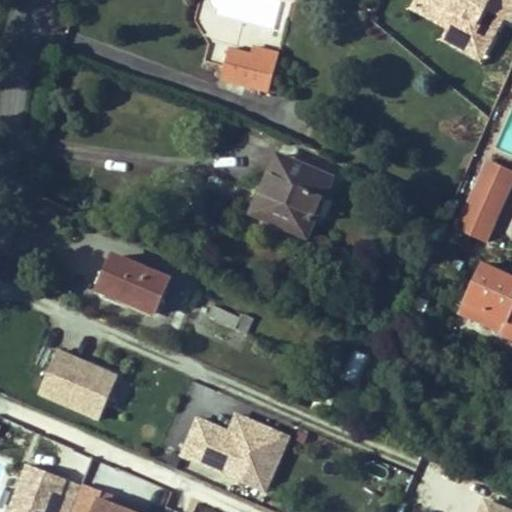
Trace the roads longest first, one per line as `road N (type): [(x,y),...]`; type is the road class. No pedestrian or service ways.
road 1 (unknown): [(0,280),(395,450),(440,476),(456,511)]
road 2 (unknown): [(236,511),(0,415)]
road 3 (unknown): [(6,126),(186,162),(244,149)]
road 4 (tertiary): [(29,0),(0,164)]
